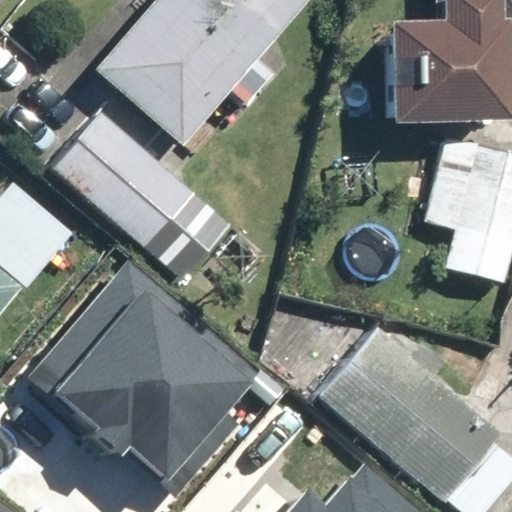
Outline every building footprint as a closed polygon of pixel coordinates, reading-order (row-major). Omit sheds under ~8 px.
[(251,59),(303,0),(151,0),(95,63),(183,143),(229,92),(243,105),(270,75),(251,59)] [(511,0),(430,0),(431,16),(387,17),(390,118),(510,115),(508,34),(511,34),(511,0)] [(104,112),(52,167),(142,250),(193,195),(104,112)] [(0,301),(16,280),(0,268),(0,301)] [(115,269),(30,370),(170,487),(255,386),(115,269)] [(445,500),(457,511),(484,511),(511,480),(511,458),(493,442),(497,438),(371,327),(312,395),(439,507),(445,500)] [(417,511),(362,465),(321,511),(310,511),(296,500),(286,511),(417,511)]
